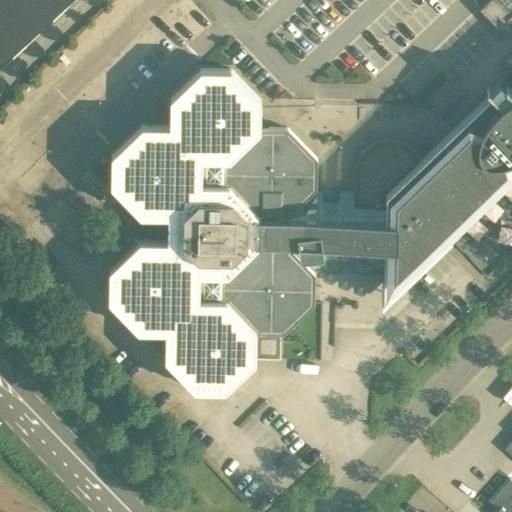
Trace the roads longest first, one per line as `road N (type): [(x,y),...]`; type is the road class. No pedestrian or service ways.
road 1 (unclassified): [(321,511),(511,310)]
road 2 (secondary): [(4,392),(116,511)]
road 3 (unknown): [(325,426),(281,468),(264,465),(203,415)]
